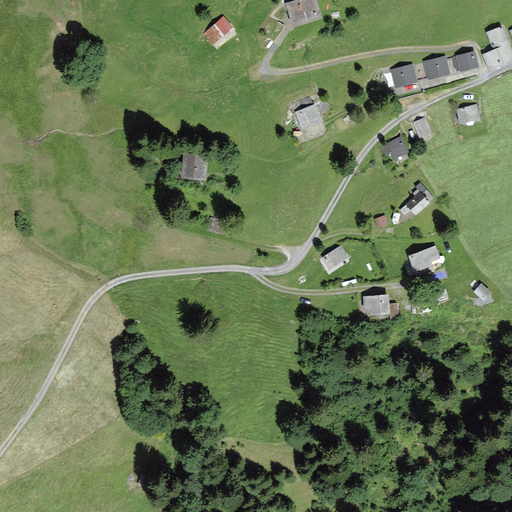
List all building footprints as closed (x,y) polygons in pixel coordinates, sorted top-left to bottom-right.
[(317,0),(305,0),(289,5),(296,27),(323,18),(317,0)] [(226,17),(206,33),(217,47),(237,30),(226,17)] [(511,46),(502,25),(487,31),(494,48),(483,54),(490,70),(511,60),(511,46)] [(474,50),(456,54),(460,70),(478,65),(474,50)] [(445,55),(423,61),(427,78),(449,72),(445,55)] [(411,62),(390,68),(396,88),(417,82),(411,62)] [(316,104),(296,113),(305,132),(324,123),(316,104)] [(479,107),(460,112),(463,126),(483,121),(479,107)] [(427,118),(413,123),(420,140),(434,134),(427,118)] [(404,138),(387,146),(394,161),(411,153),(404,138)] [(211,160),(187,156),(183,180),(207,184),(211,160)] [(424,192),(405,209),(415,220),(434,203),(424,192)] [(388,213),(377,218),(381,226),(391,222),(388,213)] [(238,226),(215,220),(211,233),(235,239),(238,226)] [(346,248),(324,261),(333,274),(354,261),(346,248)] [(438,248),(413,257),(419,274),(444,265),(438,248)] [(495,293),(484,286),(477,296),(487,303),(495,293)] [(393,297),(368,299),(369,319),(394,318),(393,297)]
